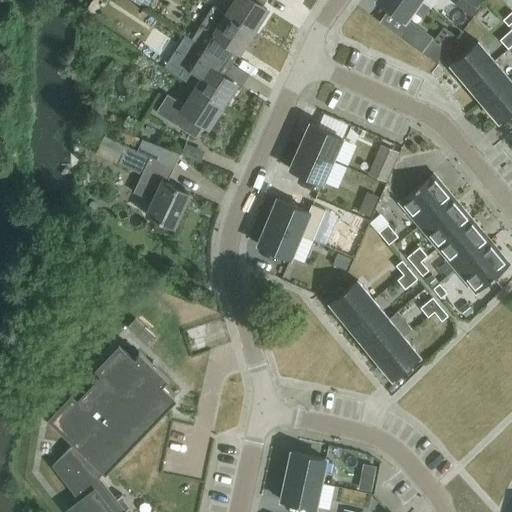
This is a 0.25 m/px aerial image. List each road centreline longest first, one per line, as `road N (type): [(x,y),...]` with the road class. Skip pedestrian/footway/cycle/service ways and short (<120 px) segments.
road 1 (unclassified): [(270,412),(228,267),(229,233),(305,59)]
road 2 (residential): [(511,206),(442,124),(305,59)]
road 3 (residential): [(444,511),(381,439),(270,412)]
